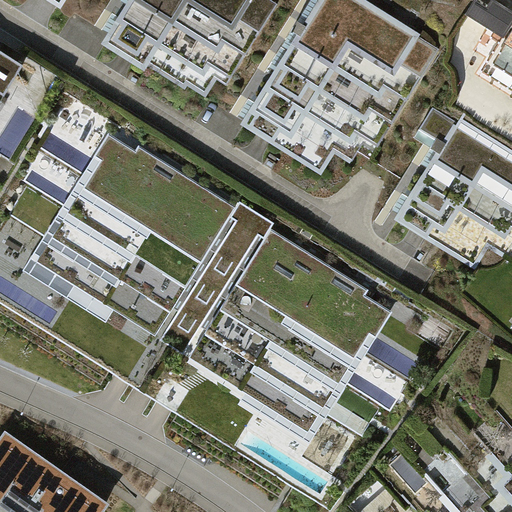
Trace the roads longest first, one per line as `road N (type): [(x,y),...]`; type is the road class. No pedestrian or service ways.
road 1 (residential): [(0,16),(329,224)]
road 2 (residential): [(0,374),(252,511)]
